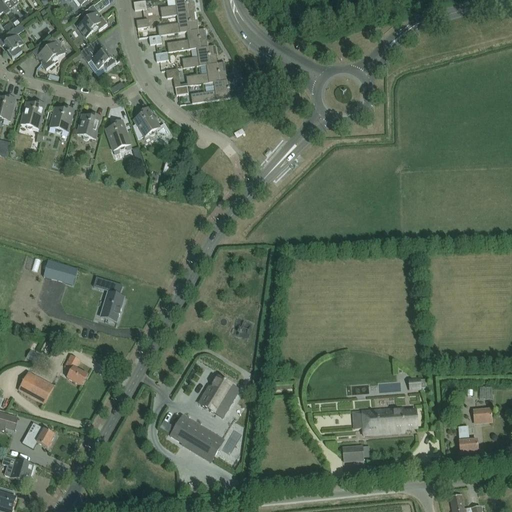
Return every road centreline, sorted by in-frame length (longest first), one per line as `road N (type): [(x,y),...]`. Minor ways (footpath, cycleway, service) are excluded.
road 1 (tertiary): [(66,504),(225,219),(320,112)]
road 2 (unclassified): [(172,511),(421,490)]
road 3 (tertiary): [(358,76),(407,31),(496,0)]
road 4 (residential): [(143,82),(113,103),(95,102),(0,71)]
road 5 (tertiary): [(319,82),(248,30),(231,0)]
